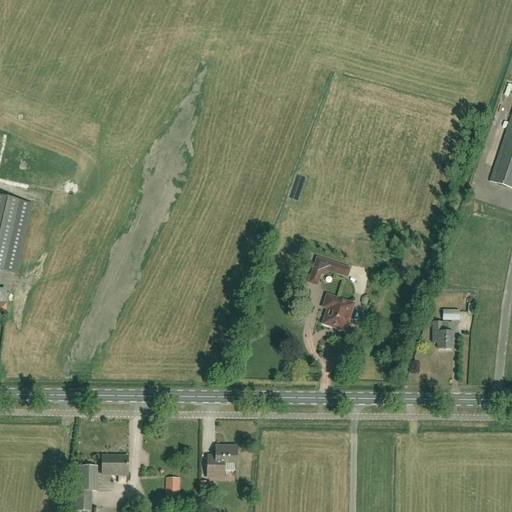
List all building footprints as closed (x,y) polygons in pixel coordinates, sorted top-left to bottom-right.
[(511,118),(491,183),(511,189),(511,118)] [(0,197),(0,270),(14,274),(30,204),(0,197)] [(317,258),(312,274),(320,276),(331,272),(339,275),(341,267),(317,258)] [(334,309),(337,299),(327,296),(324,305),(326,309),(328,309),(324,321),(326,325),(337,329),(340,320),(339,320),(341,314),(338,313),(339,311),(334,309)] [(354,305),(337,299),(334,309),(339,311),(338,313),(341,314),(339,320),(340,320),(337,329),(342,330),(346,328),(354,305)] [(459,321),(459,311),(443,311),(443,321),(459,321)] [(452,350),(452,334),(447,333),(448,324),(433,323),(433,343),(438,343),(438,350),(452,350)] [(207,466),(207,479),(224,479),(224,471),(236,471),(236,449),(224,449),(224,447),(215,447),(215,457),(208,457),(207,457),(207,466)] [(102,457),(102,475),(127,476),(127,457),(102,457)] [(75,467),(75,491),(76,491),(75,511),(91,511),(91,491),(97,492),(97,467),(75,467)] [(179,500),(180,479),(166,479),(165,499),(179,500)]
